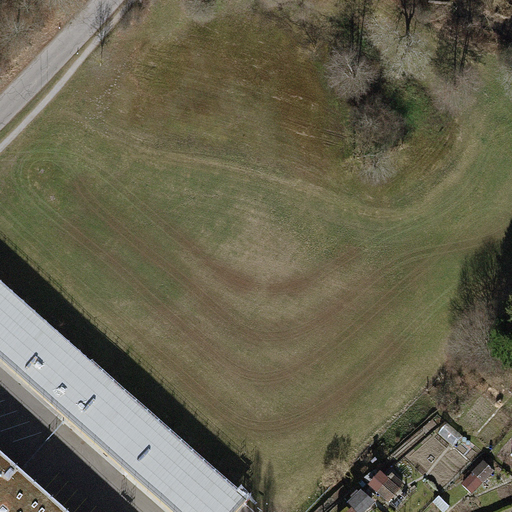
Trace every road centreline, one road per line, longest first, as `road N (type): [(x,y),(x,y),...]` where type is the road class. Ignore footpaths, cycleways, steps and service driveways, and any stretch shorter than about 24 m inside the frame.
road 1 (track): [(374,0),(511,96)]
road 2 (unclassified): [(104,0),(0,110)]
